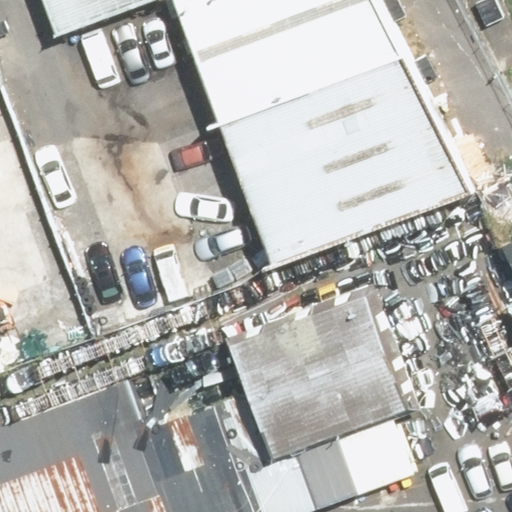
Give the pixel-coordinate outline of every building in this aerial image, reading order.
[(47,0),(60,30),(149,0),(47,0)] [(377,0),(175,0),(267,269),(483,192),(377,0)] [(94,27),(3,61),(92,304),(184,270),(94,27)] [(383,284),(263,330),(315,465),(435,420),(383,284)] [(0,429),(0,511),(255,511),(216,404),(146,429),(129,382),(0,429)]
